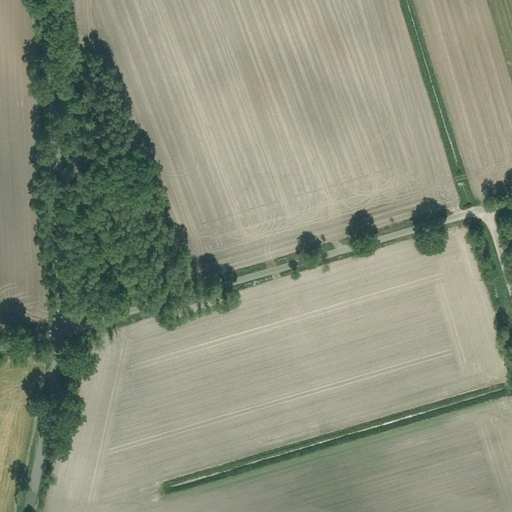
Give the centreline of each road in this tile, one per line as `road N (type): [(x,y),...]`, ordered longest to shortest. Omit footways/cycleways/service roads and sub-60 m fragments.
road 1 (unclassified): [(60,323),(488,211)]
road 2 (unclassified): [(60,323),(46,0)]
road 3 (unclassified): [(28,511),(60,323)]
